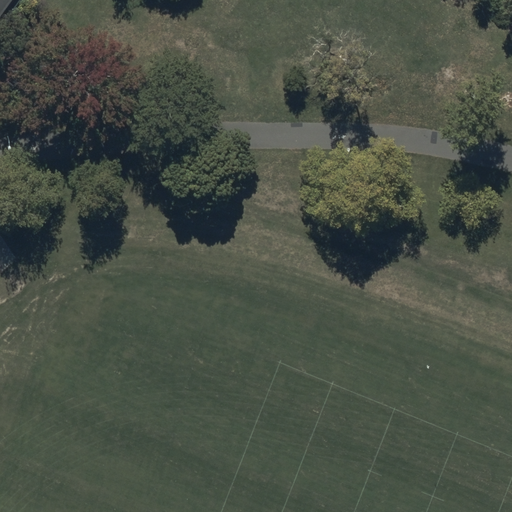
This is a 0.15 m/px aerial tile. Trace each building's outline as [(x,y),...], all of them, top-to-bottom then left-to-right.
[(0,0),(0,12),(8,0),(0,0)] [(254,294),(147,257),(129,308),(215,335),(220,321),(243,329),(254,294)] [(352,301),(304,287),(278,369),(326,384),(352,301)] [(437,355),(392,341),(373,401),(418,415),(437,355)] [(511,426),(511,383),(485,373),(461,430),(503,448),(511,426)] [(0,464),(45,472),(53,421),(0,412),(0,464)] [(195,461),(179,507),(194,511),(244,511),(255,481),(195,461)] [(360,511),(367,497),(320,478),(306,511),(360,511)]
